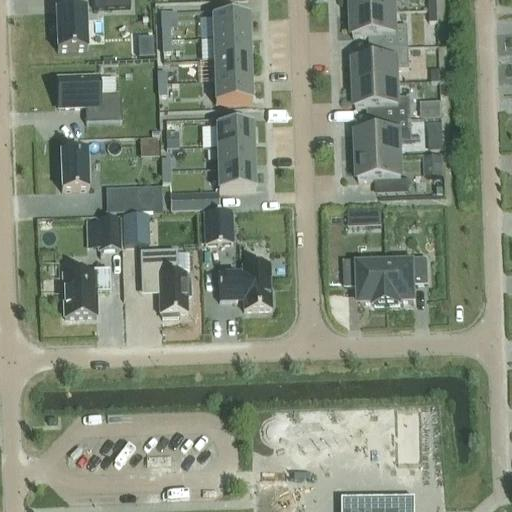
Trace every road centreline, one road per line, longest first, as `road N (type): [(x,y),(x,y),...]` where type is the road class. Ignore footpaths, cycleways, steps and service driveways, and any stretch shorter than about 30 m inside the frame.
road 1 (residential): [(310,351),(297,0)]
road 2 (residential): [(497,344),(484,0)]
road 3 (residential): [(5,365),(310,351)]
road 4 (residential): [(310,351),(497,344)]
road 5 (residential): [(5,365),(0,187)]
road 6 (residential): [(505,499),(497,344)]
road 7 (residential): [(11,511),(5,365)]
